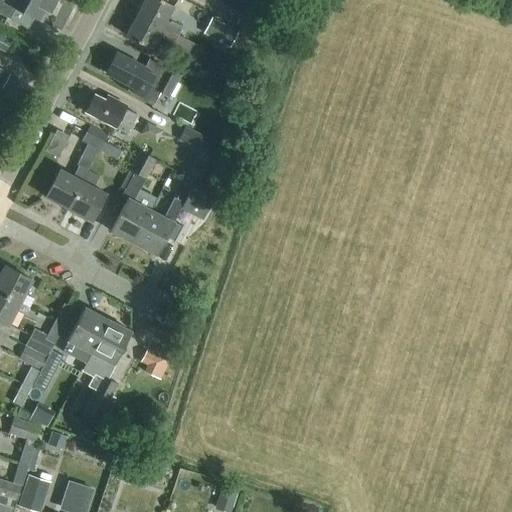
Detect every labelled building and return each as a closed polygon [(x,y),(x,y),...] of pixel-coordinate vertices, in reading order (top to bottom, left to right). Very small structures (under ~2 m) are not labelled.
[(49,11),(55,0),(54,0),(0,0),(0,13),(9,18),(15,8),(22,12),(23,11),(40,21),(46,10),(49,11)] [(142,0),(136,14),(177,36),(181,27),(170,22),(169,23),(165,21),(173,6),(161,0),(142,0)] [(261,4),(253,0),(221,0),(214,14),(247,31),(261,4)] [(198,46),(177,36),(136,14),(125,35),(150,49),(158,33),(163,36),(162,38),(173,43),(194,54),(198,46)] [(229,47),(238,31),(211,17),(203,33),(229,47)] [(0,49),(3,51),(9,39),(0,33),(0,49)] [(149,86),(154,75),(143,69),(143,68),(115,53),(105,73),(133,87),(137,80),(149,86)] [(216,61),(206,56),(199,70),(209,75),(216,61)] [(186,89),(189,82),(180,77),(180,76),(151,60),(147,69),(158,75),(152,88),(169,97),(176,84),(186,89)] [(0,87),(2,88),(9,74),(0,68),(0,87)] [(105,100),(94,95),(84,112),(126,133),(135,115),(124,109),(126,106),(107,96),(105,100)] [(143,131),(158,138),(163,128),(149,120),(143,131)] [(99,150),(103,141),(107,135),(89,125),(81,140),(99,150)] [(211,157),(218,143),(184,126),(177,140),(211,157)] [(60,155),(70,134),(58,128),(48,149),(60,155)] [(103,141),(99,150),(116,159),(121,150),(103,141)] [(133,243),(150,210),(133,201),(155,159),(139,151),(120,187),(124,189),(121,195),(127,198),(110,231),(133,243)] [(67,209),(88,170),(78,165),(72,176),(59,169),(45,197),(67,209)] [(88,170),(67,209),(90,221),(105,193),(93,187),(98,176),(88,170)] [(150,210),(133,243),(156,255),(180,208),(201,219),(213,198),(191,187),(184,183),(175,199),(173,198),(163,217),(150,210)] [(0,272),(0,292),(19,303),(31,280),(4,265),(0,272)] [(0,321),(7,326),(19,303),(0,292),(0,321)] [(54,321),(63,326),(72,307),(64,303),(54,321)] [(90,353),(107,319),(84,307),(67,341),(69,342),(65,351),(72,355),(76,346),(90,353)] [(107,319),(90,353),(91,353),(81,371),(92,377),(87,386),(94,390),(79,419),(94,427),(117,384),(107,379),(114,365),(113,364),(130,331),(107,319)] [(47,357),(50,350),(63,326),(54,321),(49,331),(41,327),(37,336),(31,333),(25,345),(47,357)] [(162,379),(174,354),(150,343),(138,367),(162,379)] [(40,370),(46,358),(24,346),(18,359),(40,370)] [(40,370),(39,371),(32,385),(43,391),(62,356),(50,350),(47,357),(46,358),(40,370)] [(32,385),(39,371),(30,366),(21,384),(30,389),(32,385)] [(21,407),(30,389),(21,384),(16,393),(10,389),(8,392),(9,393),(7,399),(8,411),(15,415),(19,406),(21,407)] [(46,426),(53,412),(37,403),(28,420),(46,426)] [(40,425),(28,420),(17,416),(13,417),(8,433),(25,439),(23,446),(18,444),(15,452),(20,454),(18,463),(27,466),(33,447),(40,425)] [(67,437),(51,431),(47,444),(63,450),(67,437)] [(25,473),(27,466),(18,463),(12,483),(0,479),(0,495),(15,500),(17,500),(25,473)] [(37,511),(39,511),(50,482),(27,474),(17,506),(37,511)] [(86,511),(94,488),(67,480),(58,509),(68,511),(86,511)] [(228,511),(236,488),(220,483),(213,507),(227,511),(228,511)] [(11,511),(15,500),(0,495),(0,511),(1,511),(11,511)]
